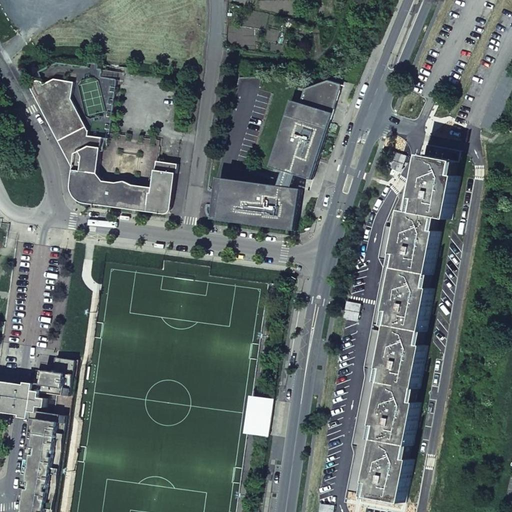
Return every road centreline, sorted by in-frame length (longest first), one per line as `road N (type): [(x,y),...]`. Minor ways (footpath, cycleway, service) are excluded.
road 1 (residential): [(340,511),(329,492),(376,190),(406,114)]
road 2 (residential): [(467,139),(476,172),(416,511)]
road 3 (tertiary): [(283,511),(325,259)]
road 4 (residential): [(217,0),(187,236)]
road 5 (track): [(347,0),(333,44),(318,52),(214,51)]
road 6 (tertiary): [(325,259),(375,100)]
road 7 (residential): [(0,62),(40,137),(57,212)]
road 8 (residential): [(187,236),(325,259)]
road 9 (residential): [(418,119),(476,0)]
road 10 (residential): [(57,212),(187,236)]
